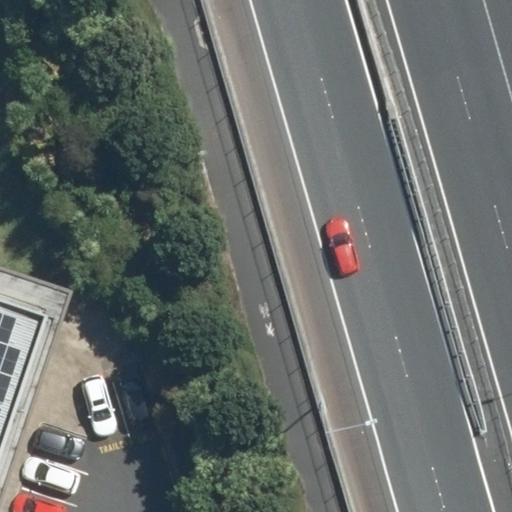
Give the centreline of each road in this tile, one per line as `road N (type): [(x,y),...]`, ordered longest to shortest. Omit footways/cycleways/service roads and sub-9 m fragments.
road 1 (motorway): [(442,511),(297,0)]
road 2 (motorway): [(467,0),(511,158)]
